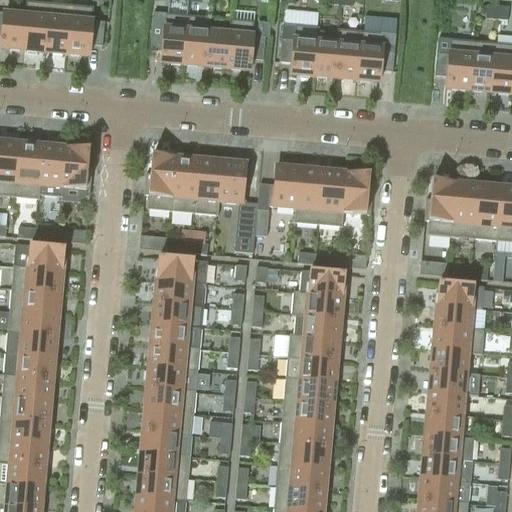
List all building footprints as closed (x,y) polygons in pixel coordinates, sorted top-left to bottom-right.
[(152,15),(148,53),(161,54),(160,66),(169,67),(178,68),(178,67),(182,68),(187,18),(185,18),(187,1),(170,0),(166,0),(165,16),(152,15)] [(340,8),(340,0),(329,0),(329,7),(340,8)] [(351,9),(351,0),(340,0),(340,8),(351,9)] [(25,4),(24,18),(25,18),(22,53),(26,54),(26,55),(35,55),(35,54),(43,55),(48,6),(25,4)] [(69,8),(48,6),(43,55),(52,56),(52,57),(61,58),(61,57),(65,57),(69,8)] [(486,7),(484,21),(495,22),(496,8),(486,7)] [(92,10),(69,8),(65,57),(69,57),(69,58),(78,59),(78,58),(88,59),(88,48),(101,49),(103,25),(91,24),(92,10)] [(507,9),(496,8),(495,22),(506,23),(507,9)] [(18,53),(22,53),(25,18),(24,18),(0,15),(0,39),(0,40),(0,51),(9,52),(9,53),(18,54),(18,53)] [(187,18),(182,68),(187,68),(186,69),(196,70),(196,69),(204,70),(208,20),(187,18)] [(208,20),(204,70),(212,70),(212,71),(221,72),(221,71),(225,72),(230,22),(229,22),(227,36),(209,34),(210,20),(208,20)] [(230,22),(225,72),(230,72),(229,73),(239,74),(239,73),(248,74),(249,62),(262,64),(264,41),(268,41),(269,26),(256,24),(255,39),(251,38),(253,24),(230,22)] [(312,79),(316,30),(294,28),(281,27),(280,41),(278,65),(290,66),(289,77),(299,78),(299,79),(308,80),(308,79),(312,79)] [(318,30),(316,30),(312,79),(316,80),(316,81),(325,82),(325,81),(333,81),(338,32),(336,32),(335,46),(316,44),(318,30)] [(359,34),(338,32),(333,81),(342,82),(342,83),(351,84),(351,83),(355,83),(359,34)] [(394,37),(359,34),(355,83),(359,84),(359,85),(368,86),(368,85),(378,85),(379,74),(391,75),(394,37)] [(437,41),(433,79),(445,80),(444,91),(454,92),(454,93),(463,94),(463,93),(467,93),(472,44),(437,41)] [(472,44),(467,93),(471,94),(471,95),(480,96),(480,95),(489,95),(493,46),(472,44)] [(511,47),(493,46),(489,95),(497,96),(497,97),(506,98),(506,97),(510,97),(511,76),(511,47)] [(4,145),(0,144),(0,199),(14,200),(19,146),(13,146),(13,145),(4,144),(4,145)] [(24,147),(19,146),(14,200),(38,203),(38,197),(39,189),(38,189),(41,148),(33,148),(33,147),(24,146),(24,147)] [(60,191),(64,150),(59,150),(59,149),(50,148),(50,149),(41,148),(38,189),(39,189),(38,197),(60,199),(60,191)] [(86,171),(88,152),(78,152),(78,151),(69,150),(69,151),(64,150),(60,191),(60,199),(59,203),(88,206),(89,193),(91,172),(86,171)] [(149,177),(144,177),(142,198),(147,198),(146,212),(169,215),(174,160),(169,160),(169,159),(160,158),(160,159),(150,158),(149,177)] [(180,161),(174,160),(169,215),(192,217),(197,162),(189,162),(189,161),(180,160),(180,161)] [(205,163),(197,162),(192,217),(216,219),(218,205),(216,205),(220,164),(215,164),(215,163),(205,162),(205,163)] [(225,165),(220,164),(216,205),(218,205),(237,207),(244,207),(245,204),(246,186),(242,185),(244,167),(234,166),(234,165),(225,164),(225,165)] [(273,188),(269,188),(267,209),(293,212),(295,212),(299,172),(293,171),(293,170),(284,169),(284,170),(275,169),(273,188)] [(304,172),(299,172),(295,212),(293,212),(292,226),(316,228),(321,174),(313,173),(313,172),(304,171),(304,172)] [(330,174),(321,174),(316,228),(341,230),(342,216),(341,216),(344,176),(339,175),(339,174),(330,173),(330,174)] [(349,176),(344,176),(341,216),(342,216),(369,218),(371,197),(366,197),(368,178),(358,177),(359,176),(349,175),(349,176)] [(424,202),(423,223),(427,224),(426,238),(450,240),(454,186),(449,185),(449,184),(440,184),(431,184),(429,202),(424,202)] [(454,186),(450,240),(472,242),(477,188),(469,187),(469,186),(460,185),(460,186),(454,186)] [(477,188),(472,242),(495,244),(500,190),(495,189),(495,188),(486,188),(485,189),(477,188)] [(495,244),(494,258),(511,259),(511,190),(505,189),(505,190),(500,190),(495,244)] [(237,207),(233,254),(251,256),(253,238),(255,213),(256,205),(245,204),(244,207),(237,207)] [(255,213),(253,238),(265,239),(267,214),(255,213)] [(17,230),(16,241),(34,243),(35,231),(17,230)] [(50,233),(35,231),(34,243),(49,244),(50,233)] [(57,231),(56,245),(84,247),(85,234),(57,231)] [(167,241),(139,239),(138,252),(165,254),(167,241)] [(173,244),(172,255),(189,256),(190,245),(173,244)] [(206,247),(190,245),(189,256),(205,258),(206,247)] [(14,248),(12,269),(61,274),(62,271),(63,262),(62,262),(63,252),(14,248)] [(297,255),(296,266),(313,268),(314,257),(297,255)] [(330,258),(314,257),(313,268),(329,269),(330,258)] [(337,257),(336,270),(364,272),(365,259),(337,257)] [(155,270),(154,279),(155,279),(155,282),(190,286),(204,287),(206,265),(192,264),(157,261),(156,270),(155,270)] [(447,267),(419,264),(418,277),(446,280),(447,267)] [(245,269),(234,268),(233,283),(244,284),(245,269)] [(12,269),(10,292),(59,296),(60,288),(61,288),(62,279),(61,279),(61,274),(12,269)] [(266,270),(255,269),(253,285),(264,286),(266,270)] [(453,269),(452,280),(469,282),(470,271),(453,269)] [(486,272),(470,271),(469,282),(485,283),(486,272)] [(308,274),(306,295),(306,296),(341,299),(342,296),(343,287),(342,287),(343,278),(308,274)] [(153,287),(153,296),(154,297),(153,304),(188,307),(202,309),(204,287),(190,286),(155,282),(154,287),(153,287)] [(435,295),(434,305),(435,305),(435,308),(470,311),(480,312),(482,290),(437,286),(436,295),(435,295)] [(10,292),(8,313),(57,317),(58,314),(59,314),(59,305),(58,305),(59,296),(10,292)] [(306,296),(306,295),(292,294),(290,319),(293,319),(304,320),(304,318),(339,321),(340,313),(341,314),(342,304),(341,304),(341,299),(306,296)] [(232,296),(231,311),(241,312),(243,297),(232,296)] [(263,299),(252,298),(251,315),(261,316),(263,299)] [(151,313),(150,322),(151,322),(151,326),(200,330),(202,309),(188,307),(153,304),(152,313),(151,313)] [(434,313),(433,322),(434,322),(433,329),(468,333),(468,332),(470,311),(435,308),(434,313)] [(241,312),(231,311),(229,327),(240,328),(241,312)] [(8,313),(6,334),(55,339),(56,331),(57,331),(58,322),(57,322),(57,317),(8,313)] [(261,316),(251,315),(249,329),(260,330),(261,316)] [(339,339),(339,330),(338,330),(339,321),(304,318),(304,320),(293,319),(291,337),(302,339),(337,343),(338,339),(339,339)] [(150,330),(149,339),(150,340),(149,348),(198,352),(200,330),(151,326),(150,330)] [(431,338),(430,348),(431,348),(431,351),(466,354),(466,356),(480,358),(482,333),(468,332),(468,333),(433,329),(432,339),(431,338)] [(6,334),(4,356),(53,361),(54,357),(55,357),(55,348),(55,339),(6,334)] [(302,339),(291,337),(288,337),(286,360),(335,364),(336,356),(337,357),(338,347),(337,347),(337,343),(302,339)] [(228,340),(227,355),(237,356),(239,341),(228,340)] [(259,342),(248,341),(247,356),(258,357),(259,342)] [(147,356),(146,365),(147,365),(147,369),(196,374),(198,352),(149,348),(148,356),(147,356)] [(430,356),(429,365),(430,365),(429,373),(464,376),(466,356),(466,354),(431,351),(431,356),(430,356)] [(227,355),(225,371),(236,372),(237,356),(227,355)] [(4,356),(2,378),(51,382),(52,374),(53,374),(54,365),(53,365),(53,361),(4,356)] [(258,357),(247,356),(245,372),(256,373),(258,357)] [(335,364),(286,360),(284,382),(333,386),(334,382),(335,382),(336,373),(335,373),(335,364)] [(146,373),(145,382),(146,383),(145,391),(194,395),(195,391),(196,375),(196,374),(147,369),(147,373),(146,373)] [(427,381),(426,391),(427,391),(427,395),(463,398),(476,399),(478,377),(464,376),(429,373),(428,382),(427,381)] [(2,378),(0,400),(49,404),(50,400),(51,400),(52,391),(51,391),(51,382),(2,378)] [(333,386),(284,382),(282,403),(331,408),(332,399),(333,400),(334,390),(333,390),(333,386)] [(224,383),(223,398),(233,399),(235,384),(224,383)] [(255,385),(244,384),(243,400),(254,401),(255,385)] [(143,399),(142,408),(143,408),(143,413),(192,417),(194,395),(145,391),(144,399),(143,399)] [(426,399),(425,408),(426,408),(425,416),(461,420),(463,398),(427,395),(427,399),(426,399)] [(223,398),(221,414),(232,415),(233,399),(223,398)] [(0,400),(0,421),(47,426),(48,418),(49,418),(50,408),(49,408),(49,404),(0,400)] [(254,401),(243,400),(242,415),(252,416),(254,401)] [(331,408),(282,403),(280,425),(329,430),(330,425),(331,425),(332,416),(331,416),(331,408)] [(511,408),(503,408),(501,423),(511,424),(511,423),(511,408)] [(142,417),(141,426),(142,426),(141,434),(190,439),(192,417),(143,413),(143,417),(142,417)] [(423,424),(423,434),(423,438),(459,441),(461,420),(425,416),(424,425),(423,424)] [(0,421),(0,443),(45,448),(46,443),(47,443),(48,434),(47,434),(47,426),(0,421)] [(511,424),(501,423),(500,439),(510,440),(511,424)] [(329,430),(280,425),(278,447),(327,451),(328,443),(329,443),(330,434),(329,434),(329,430)] [(220,426),(219,441),(230,442),(231,427),(220,426)] [(251,428),(240,427),(239,443),(250,444),(251,428)] [(139,443),(138,452),(139,452),(139,456),(188,461),(190,439),(141,434),(140,443),(139,443)] [(422,442),(421,451),(422,451),(421,460),(457,463),(471,464),(473,443),(459,441),(423,438),(423,442),(422,442)] [(230,442),(219,441),(217,457),(228,458),(230,442)] [(0,443),(0,464),(44,469),(44,461),(45,461),(46,451),(45,451),(45,448),(0,443)] [(250,444),(239,443),(238,459),(248,460),(250,444)] [(327,451),(278,447),(276,468),(325,473),(326,469),(327,469),(328,460),(327,460),(327,451)] [(499,451),(497,467),(508,468),(509,452),(499,451)] [(138,460),(137,469),(138,469),(137,478),(186,482),(188,461),(139,456),(139,460),(138,460)] [(419,468),(419,477),(420,477),(419,481),(455,485),(469,486),(471,464),(457,463),(421,460),(420,468),(419,468)] [(0,464),(0,486),(42,490),(42,486),(43,486),(44,477),(43,477),(44,469),(0,464)] [(508,468),(497,467),(496,482),(507,483),(508,468)] [(325,473),(276,468),(274,490),(324,495),(324,486),(325,486),(326,477),(325,477),(325,473)] [(216,469),(215,485),(226,486),(227,470),(216,469)] [(247,472),(237,471),(235,487),(246,488),(247,472)] [(135,486),(135,495),(135,500),(184,504),(186,482),(137,478),(136,486),(135,486)] [(418,485),(417,494),(418,494),(417,503),(467,508),(469,486),(455,485),(419,481),(419,485),(418,485)] [(226,486),(215,485),(214,500),(224,501),(226,486)] [(0,486),(0,508),(40,511),(40,504),(41,504),(42,495),(41,494),(42,490),(0,486)] [(246,488),(235,487),(234,502),(244,503),(246,488)] [(324,495),(274,490),(272,511),(321,511),(322,511),(323,511),(324,503),(323,503),(324,495)] [(495,494),(493,510),(504,511),(505,495),(495,494)] [(134,503),(132,511),(183,511),(184,504),(135,500),(135,503),(134,503)] [(415,511),(466,511),(467,508),(417,503),(416,511),(415,511)]
